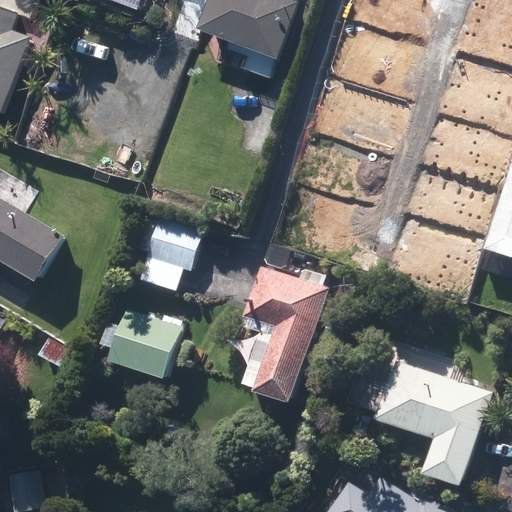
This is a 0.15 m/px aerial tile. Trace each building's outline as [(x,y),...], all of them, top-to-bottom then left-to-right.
[(213,0),(204,25),(282,56),(303,0),(302,0),(213,0)] [(436,56),(424,53),(437,0),(380,0),(364,64),(418,78),(419,74),(431,78),(436,56)] [(503,105),(511,72),(511,0),(473,0),(448,89),(503,105)] [(0,116),(6,118),(34,37),(18,31),(25,12),(0,3),(0,116)] [(383,160),(382,167),(414,172),(421,124),(380,118),(388,95),(327,74),(313,113),(319,115),(315,128),(369,147),(368,157),(383,160)] [(144,162),(157,111),(101,97),(88,147),(144,162)] [(0,184),(0,251),(41,277),(71,228),(0,184)] [(511,184),(492,249),(511,254),(511,184)] [(199,228),(166,219),(150,278),(182,287),(199,228)] [(299,390),(332,287),(265,265),(253,308),(286,320),(265,377),(299,390)] [(183,325),(133,311),(121,356),(170,370),(183,325)] [(497,391),(403,362),(387,414),(441,430),(429,468),(469,481),(497,391)] [(329,511),(442,511),(378,473),(369,490),(350,479),(329,511)] [(43,474),(18,475),(20,506),(44,505),(43,474)]
